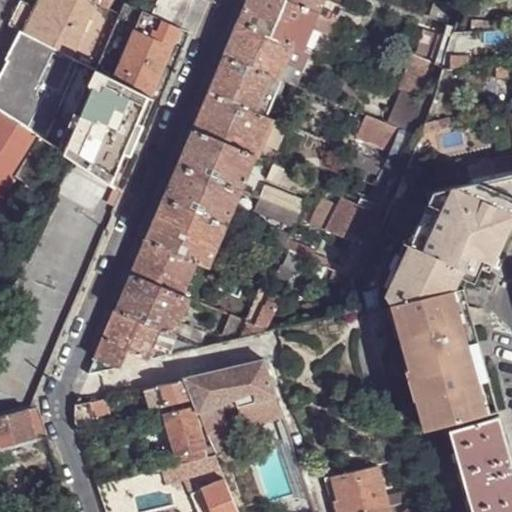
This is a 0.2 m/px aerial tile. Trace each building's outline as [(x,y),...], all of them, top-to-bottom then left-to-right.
[(23,32),(97,70),(121,14),(106,6),(93,0),(39,0),(35,7),(23,0),(22,0),(10,25),(23,32)] [(193,0),(164,0),(156,16),(181,27),(193,0)] [(248,0),(246,4),(239,22),(294,44),(304,48),(313,26),(319,14),(284,0),(248,0)] [(284,0),(319,14),(324,0),(284,0)] [(511,2),(509,2),(503,28),(511,27),(511,2)] [(166,63),(181,27),(156,16),(143,11),(114,78),(151,97),(166,63)] [(336,16),(334,20),(348,26),(381,39),(385,30),(339,11),(336,16)] [(326,16),(319,14),(313,26),(343,38),(348,26),(334,20),(326,16)] [(232,37),(224,56),(272,75),(280,79),(286,64),(294,44),(239,22),(232,37)] [(455,28),(452,37),(472,36),(472,28),(455,28)] [(114,78),(97,70),(23,32),(10,59),(3,73),(0,77),(0,108),(3,111),(37,134),(113,185),(151,97),(114,78)] [(217,74),(209,93),(255,112),(272,75),(224,56),(217,74)] [(447,57),(445,64),(444,68),(454,68),(472,67),(472,56),(463,57),(461,62),(447,57)] [(445,64),(435,60),(427,78),(438,82),(444,68),(445,64)] [(286,64),(280,79),(283,80),(289,83),(296,68),(286,64)] [(511,66),(498,67),(498,76),(511,75),(511,66)] [(454,68),(444,68),(438,82),(449,82),(454,68)] [(272,75),(255,112),(267,116),(283,80),(280,79),(272,75)] [(410,78),(405,90),(427,99),(431,101),(438,82),(427,78),(425,83),(410,78)] [(400,88),(385,122),(413,133),(427,99),(405,90),(400,88)] [(200,114),(193,130),(256,155),(259,156),(264,143),(273,119),(267,116),(255,112),(209,93),(200,114)] [(118,189),(157,100),(151,97),(113,185),(118,189)] [(371,105),(367,114),(379,119),(383,110),(371,105)] [(37,134),(3,111),(0,115),(0,139),(23,155),(37,134)] [(379,119),(367,114),(358,137),(392,151),(395,142),(406,147),(413,133),(385,122),(379,119)] [(426,114),(420,130),(430,128),(434,117),(426,114)] [(286,125),(273,119),(264,143),(277,148),(286,125)] [(420,130),(413,147),(437,143),(435,127),(430,128),(420,130)] [(185,148),(179,164),(242,189),(256,155),(193,130),(185,148)] [(0,139),(0,192),(10,178),(23,155),(0,139)] [(385,165),(357,153),(354,160),(382,172),(385,165)] [(494,164),(496,174),(511,170),(511,160),(494,164)] [(290,169),(275,163),(268,179),(284,185),(290,169)] [(172,181),(164,199),(227,225),(242,189),(179,164),(172,181)] [(396,169),(385,165),(382,172),(376,186),(388,190),(396,169)] [(511,170),(496,174),(425,189),(428,202),(420,219),(396,209),(363,290),(368,308),(395,302),(463,287),(466,278),(468,280),(472,280),(475,276),(479,269),(489,273),(511,221),(511,170)] [(10,178),(0,192),(0,203),(3,205),(17,184),(10,178)] [(309,194),(314,182),(305,178),(299,191),(309,194)] [(267,185),(256,211),(295,227),(306,201),(267,185)] [(376,186),(370,201),(382,206),(388,190),(376,186)] [(370,201),(363,198),(360,204),(344,197),(340,205),(330,201),(327,209),(319,206),(312,224),(357,241),(351,258),(360,262),(367,265),(389,209),(382,206),(370,201)] [(155,222),(148,239),(199,260),(211,265),(213,262),(227,225),(164,199),(155,222)] [(252,219),(246,233),(286,249),(292,235),(252,219)] [(241,232),(227,225),(213,262),(226,268),(241,232)] [(139,260),(133,274),(184,295),(199,260),(148,239),(139,260)] [(315,303),(315,307),(291,312),(292,314),(294,325),(349,312),(360,280),(354,277),(341,271),(292,252),(274,288),(288,294),(299,271),(313,278),(315,273),(334,280),(332,286),(343,290),(342,294),(325,300),(324,299),(315,303)] [(125,293),(118,310),(177,334),(192,299),(184,295),(133,274),(125,293)] [(247,280),(231,315),(247,321),(262,286),(247,280)] [(247,321),(271,331),(276,317),(285,295),(262,286),(247,321)] [(395,302),(431,427),(491,411),(484,388),(476,360),(469,362),(465,345),(478,341),(463,287),(395,302)] [(180,335),(179,335),(177,334),(118,310),(105,341),(92,372),(205,346),(203,344),(180,335)] [(276,317),(271,331),(282,328),(294,325),(292,314),(276,317)] [(231,315),(220,342),(238,339),(271,331),(247,321),(231,315)] [(185,325),(180,335),(203,344),(208,334),(185,325)] [(223,404),(238,398),(240,405),(278,394),(266,359),(185,378),(187,381),(188,380),(196,403),(202,417),(205,424),(217,453),(224,450),(217,432),(231,428),(223,404)] [(152,412),(164,409),(193,403),(196,403),(188,380),(187,381),(147,390),(152,412)] [(245,420),(283,408),(278,394),(240,405),(245,420)] [(78,425),(79,427),(98,423),(113,420),(108,398),(79,403),(78,418),(78,425)] [(172,437),(180,463),(183,463),(209,456),(200,426),(198,419),(193,403),(164,409),(172,437)] [(40,406),(0,416),(0,448),(35,439),(34,436),(47,433),(40,406)] [(473,511),(511,511),(511,452),(502,414),(450,428),(473,511)] [(186,473),(187,475),(201,511),(204,511),(215,509),(207,487),(208,487),(207,482),(224,475),(217,455),(209,456),(183,463),(180,463),(163,467),(166,478),(186,473)] [(341,511),(363,511),(389,505),(387,499),(378,464),(353,471),(350,470),(335,474),(338,487),(336,488),(341,511)] [(330,489),(336,488),(338,487),(335,474),(326,477),(330,489)] [(98,483),(105,502),(135,495),(129,475),(98,483)] [(238,511),(224,475),(207,482),(208,487),(207,487),(215,509),(204,511),(238,511)] [(389,505),(406,501),(405,494),(387,499),(389,505)] [(390,511),(406,511),(406,501),(389,505),(390,511)]
